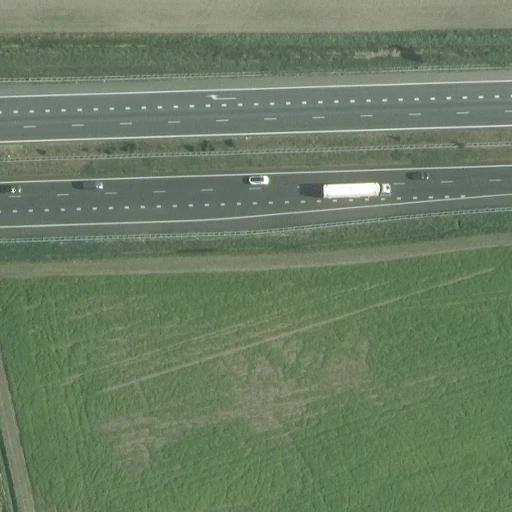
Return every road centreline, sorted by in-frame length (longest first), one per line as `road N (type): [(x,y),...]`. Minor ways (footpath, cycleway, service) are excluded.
road 1 (motorway): [(511,113),(0,130)]
road 2 (motorway): [(0,197),(511,181)]
